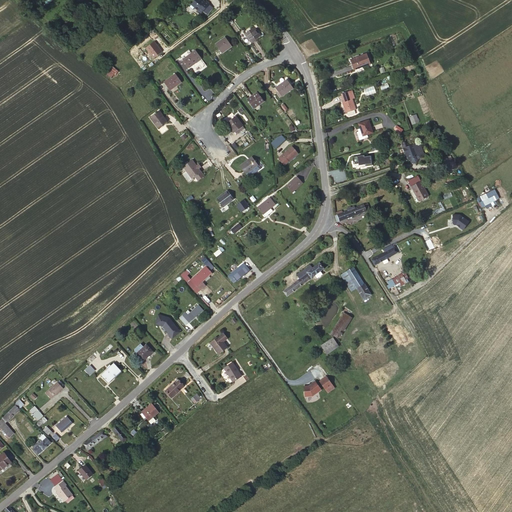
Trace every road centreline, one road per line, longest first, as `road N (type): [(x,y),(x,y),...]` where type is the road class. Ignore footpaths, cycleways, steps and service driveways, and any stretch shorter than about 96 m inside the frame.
road 1 (tertiary): [(179,351),(313,234),(322,217),(315,101),(294,50)]
road 2 (tertiary): [(0,506),(179,351)]
road 3 (residential): [(220,155),(202,128),(203,114),(241,75),(294,50)]
road 4 (unknown): [(322,217),(353,241),(409,329)]
